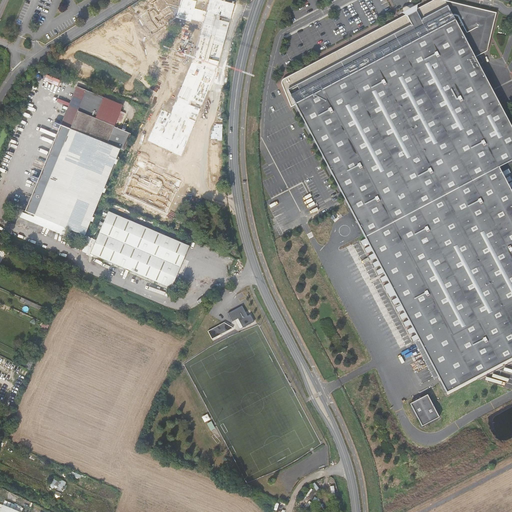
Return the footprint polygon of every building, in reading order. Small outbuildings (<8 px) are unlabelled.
[(196,1),(192,0),(180,0),(178,8),(175,18),(191,23),(192,20),(203,23),(195,57),(169,114),(161,111),(147,141),(181,157),(218,67),(235,4),(219,0),(208,0),(207,11),(194,8),(196,1)] [(178,8),(180,0),(156,0),(152,3),(159,13),(169,6),(178,8)] [(511,356),(511,191),(504,175),(510,172),(508,169),(502,172),(499,167),(511,160),(511,126),(500,103),(485,75),(476,57),(488,50),(497,13),(445,0),(434,0),(417,9),(418,10),(411,13),(408,15),(407,14),(289,76),(286,77),(284,78),(284,79),(283,80),(283,81),(283,82),(283,83),(286,90),(292,106),(297,104),(341,190),(348,201),(352,210),(400,302),(426,351),(441,382),(446,391),(455,386),(472,377),(504,361),(511,356)] [(45,80),(58,85),(61,80),(47,74),(45,80)] [(76,86),(60,124),(120,149),(124,150),(131,134),(114,128),(123,106),(76,86)] [(84,235),(120,149),(60,124),(54,122),(53,122),(53,123),(52,123),(53,124),(54,125),(59,127),(38,179),(32,176),(31,176),(31,177),(30,178),(30,179),(36,182),(24,211),(84,235)] [(140,161),(128,195),(165,213),(177,181),(140,161)] [(173,289),(190,247),(108,212),(91,254),(173,289)] [(20,301),(35,307),(36,304),(21,298),(20,301)] [(242,306),(228,313),(232,322),(236,320),(240,329),(254,321),(250,314),(247,316),(242,306)] [(224,322),(208,331),(212,339),(232,328),(224,322)] [(25,368),(29,370),(34,359),(30,357),(25,368)] [(422,427),(439,418),(427,395),(410,404),(422,427)] [(53,478),(49,485),(61,491),(66,481),(60,478),(59,481),(53,478)]
